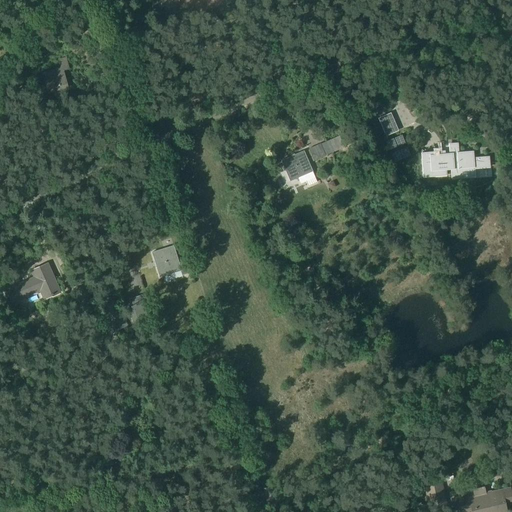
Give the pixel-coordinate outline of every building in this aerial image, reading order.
[(60,68),(42,73),(48,93),(68,87),(63,71),(69,69),(65,58),(58,60),(60,68)] [(321,144),(309,149),(314,161),(326,156),(321,144)] [(444,151),(420,153),(422,178),(445,176),(445,171),(449,170),(450,181),(474,180),(474,170),(489,168),(488,158),(473,159),(473,153),(458,154),(457,144),(449,145),(450,154),(444,154),(444,151)] [(304,152),(281,161),(290,181),(312,172),(304,152)] [(174,247),(152,254),(160,277),(181,271),(174,247)] [(36,279),(7,291),(12,302),(41,290),(45,300),(60,293),(47,264),(32,271),(36,279)] [(91,283),(81,287),(84,293),(93,289),(91,283)] [(152,305),(124,313),(130,327),(156,320),(152,305)] [(130,327),(124,313),(121,314),(109,319),(114,332),(130,327)] [(418,504),(412,506),(413,511),(437,511),(446,510),(440,483),(422,487),(426,505),(419,507),(418,504)] [(276,485),(263,488),(267,508),(281,504),(276,485)] [(465,497),(451,500),(454,511),(463,511),(472,510),(472,511),(506,511),(504,499),(511,497),(507,489),(490,492),(490,493),(483,495),(481,488),(463,492),(465,497)]
